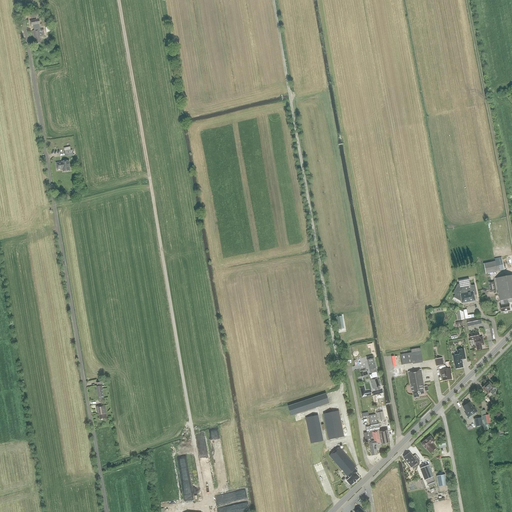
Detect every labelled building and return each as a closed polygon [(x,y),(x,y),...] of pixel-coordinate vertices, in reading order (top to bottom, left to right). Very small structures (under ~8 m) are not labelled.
[(40,24),(38,12),(31,14),(32,18),(36,17),(36,19),(30,21),(31,26),(40,24)] [(41,37),(44,36),(43,29),(40,30),(32,31),(35,43),(37,42),(37,44),(41,43),(40,41),(42,40),(41,37)] [(61,161),(62,162),(56,163),(57,170),(62,169),(63,172),(70,171),(69,160),(61,161)] [(495,261),(482,264),(484,274),(504,270),(501,257),(495,259),(495,261)] [(511,275),(496,278),(500,301),(503,300),(504,305),(500,306),(501,312),(510,310),(508,303),(511,301),(511,275)] [(452,293),(454,294),(452,297),(461,303),(462,304),(475,301),(474,295),(477,295),(476,291),(475,285),(470,286),(469,279),(458,281),(459,285),(457,284),(452,293)] [(488,282),(490,292),(496,291),(494,281),(488,282)] [(465,309),(466,319),(476,317),(475,314),(469,315),(468,309),(465,309)] [(335,317),(337,330),(344,329),(342,316),(335,317)] [(466,319),(468,327),(475,325),(474,318),(466,319)] [(482,337),(479,338),(478,332),(469,334),(470,341),(474,340),(475,346),(476,346),(477,350),(482,349),(481,345),(484,345),(482,337)] [(420,348),(400,351),(402,365),(412,363),(412,364),(423,362),(420,348)] [(455,369),(463,367),(462,361),(462,359),(465,359),(463,349),(457,350),(458,355),(453,356),(454,365),(455,365),(455,369)] [(378,379),(377,377),(378,377),(373,358),(367,360),(370,374),(371,373),(372,374),(369,375),(371,379),(370,380),(373,389),(374,388),(375,391),(380,389),(379,387),(380,386),(379,384),(380,383),(379,380),(378,380),(378,379)] [(435,359),(436,366),(443,365),(442,358),(435,359)] [(443,381),(451,379),(451,374),(450,368),(440,370),(441,376),(442,376),(443,381)] [(423,387),(424,387),(421,370),(408,372),(412,393),(413,392),(414,398),(419,397),(418,395),(424,394),(423,389),(424,389),(423,387)] [(496,389),(495,388),(489,382),(484,386),(483,386),(482,387),(482,388),(488,395),(490,392),(492,395),(496,391),(496,389)] [(288,406),(291,416),(329,403),(326,393),(288,406)] [(468,418),(477,411),(474,407),(473,408),(470,402),(463,407),(466,412),(465,413),(468,418)] [(100,419),(107,418),(105,406),(96,407),(97,413),(98,413),(100,419)] [(339,411),(323,414),(328,440),(344,437),(339,411)] [(376,413),(377,421),(384,419),(383,412),(376,413)] [(378,431),(379,431),(380,431),(378,422),(377,422),(375,414),(369,416),(371,426),(366,427),(367,433),(364,433),(365,443),(369,442),(372,456),(377,454),(376,445),(380,444),(378,431)] [(318,415),(305,418),(311,444),(324,441),(318,415)] [(482,416),(484,425),(490,424),(489,415),(482,416)] [(483,426),(481,418),(474,419),(475,427),(483,426)] [(387,429),(380,431),(379,431),(381,444),(382,444),(383,445),(384,445),(385,444),(390,443),(387,429)] [(430,452),(435,448),(431,444),(434,441),(430,436),(421,444),(425,449),(427,448),(430,452)] [(354,468),(355,467),(339,447),(329,456),(342,471),(342,470),(343,472),(347,477),(348,476),(350,478),(347,481),(351,486),(354,482),(355,483),(356,481),(359,478),(356,473),(357,472),(354,468)] [(410,453),(403,458),(411,468),(412,468),(413,470),(420,465),(418,463),(420,461),(420,460),(416,455),(413,458),(410,453)] [(190,472),(188,457),(181,458),(183,473),(190,472)] [(428,487),(435,484),(428,466),(420,469),(425,480),(427,483),(428,487)] [(437,477),(439,486),(446,485),(444,475),(437,477)]
